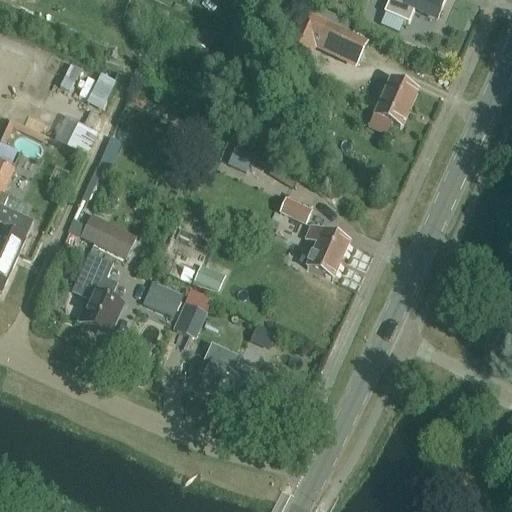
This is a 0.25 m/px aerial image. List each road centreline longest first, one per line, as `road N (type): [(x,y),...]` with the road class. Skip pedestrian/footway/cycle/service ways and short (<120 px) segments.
road 1 (tertiary): [(318,475),(511,50)]
road 2 (unclassified): [(318,475),(200,443),(0,351)]
